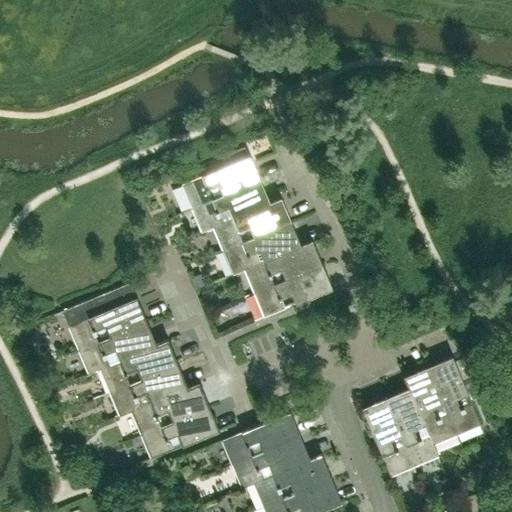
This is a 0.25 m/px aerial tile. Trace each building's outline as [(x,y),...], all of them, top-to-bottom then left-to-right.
[(190,207),(259,178),(259,177),(258,178),(248,156),(249,156),(249,154),(247,154),(244,146),(226,154),(230,162),(180,183),(181,185),(182,184),(192,206),(190,207)] [(200,231),(280,197),(268,202),(258,180),(260,179),(259,178),(190,207),(190,208),(192,207),(202,229),(200,230),(200,231)] [(221,250),(290,221),(290,220),(288,221),(279,199),(280,198),(280,197),(200,231),(201,232),(213,226),(223,249),(221,249),(221,250)] [(231,273),(311,240),(311,239),(298,244),(289,223),(290,222),(290,221),(221,250),(222,251),(223,250),(233,272),(231,273)] [(253,292),(321,264),(321,263),(320,264),(310,241),(311,240),(231,273),(231,274),(244,269),(254,291),(252,292),(253,292)] [(263,316),(331,287),(331,286),(329,287),(320,265),(322,265),(321,264),(253,292),(253,293),(255,292),(264,314),(262,315),(263,316)] [(135,298),(136,298),(130,282),(61,311),(68,326),(70,326),(79,348),(77,348),(78,349),(146,320),(145,319),(144,320),(135,298)] [(211,310),(221,305),(217,295),(206,300),(211,310)] [(87,372),(167,339),(167,338),(154,344),(145,321),(146,321),(146,320),(78,349),(78,350),(79,349),(89,371),(87,372)] [(108,390),(108,391),(177,362),(177,361),(175,362),(166,340),(167,340),(167,339),(87,372),(88,373),(101,368),(110,389),(108,390)] [(479,423),(451,355),(449,355),(450,357),(428,366),(428,364),(427,365),(455,433),(456,433),(456,431),(477,422),(478,424),(479,423)] [(118,414),(118,415),(198,381),(198,380),(185,386),(176,364),(177,363),(177,362),(108,391),(109,392),(110,391),(120,413),(118,414)] [(455,433),(427,365),(426,365),(426,366),(404,376),(404,374),(403,375),(437,454),(432,441),(454,432),(455,433)] [(437,454),(403,375),(402,375),(408,388),(385,397),(385,396),(384,396),(412,465),(413,464),(412,463),(435,453),(436,455),(437,454)] [(198,381),(118,415),(119,416),(132,410),(141,432),(139,433),(140,434),(208,405),(208,404),(207,404),(197,382),(199,382),(198,381)] [(412,465),(384,396),(383,397),(384,398),(362,407),(362,406),(361,406),(389,474),(391,474),(390,472),(411,464),(411,465),(412,465)] [(208,405),(140,434),(142,434),(151,455),(149,456),(150,458),(218,429),(218,427),(216,428),(207,406),(208,406),(208,405)] [(230,463),(299,434),(299,433),(297,434),(288,412),(289,412),(289,410),(221,439),(221,441),(223,440),(232,461),(230,462),(230,463)] [(242,485),(240,486),(241,487),(320,453),(320,452),(307,457),(298,435),(299,435),(299,434),(230,463),(231,464),(233,463),(242,485)] [(262,505),(262,506),(331,477),(330,476),(329,477),(319,454),(321,454),(320,453),(241,487),(254,482),(263,504),(262,505)] [(314,511),(341,501),(340,500),(339,500),(330,479),(331,478),(331,477),(262,506),(262,507),(264,506),(266,511),(314,511)]
